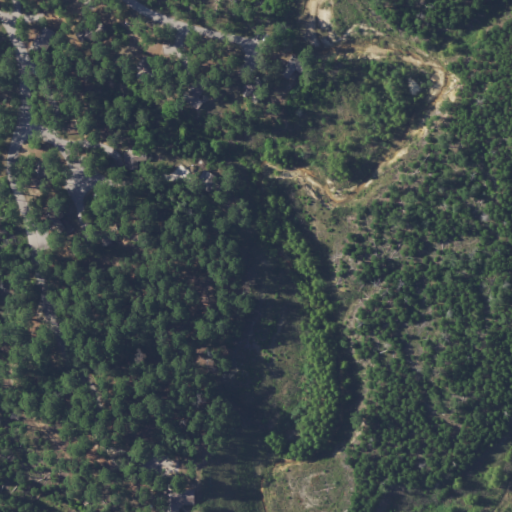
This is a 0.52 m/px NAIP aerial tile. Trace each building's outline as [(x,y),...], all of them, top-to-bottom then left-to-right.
[(76,33),(84,17),(102,27),(94,42),(76,33)] [(43,25),(57,33),(52,42),(38,34),(43,25)] [(135,67),(140,73),(135,77),(141,85),(157,71),(147,58),(135,67)] [(290,62),(281,71),(293,81),(301,71),(290,62)] [(195,112),(179,100),(197,75),(208,83),(196,99),(202,103),(195,112)] [(257,78),(240,88),(247,101),(265,92),(257,78)] [(68,133),(85,138),(86,133),(80,131),(81,127),(77,126),(76,130),(69,128),(68,133)] [(127,148),(127,152),(125,153),(126,160),(128,160),(128,164),(141,163),(141,159),(144,159),(144,151),(140,152),(139,147),(127,148)] [(29,161),(27,176),(49,179),(51,164),(29,161)] [(217,177),(203,170),(198,180),(212,188),(217,177)] [(49,211),(48,225),(67,226),(67,212),(49,211)] [(98,232),(100,243),(124,240),(122,229),(98,232)] [(56,243),(74,240),(78,263),(61,266),(56,243)] [(172,491),(194,490),(195,505),(173,507),(172,491)]
